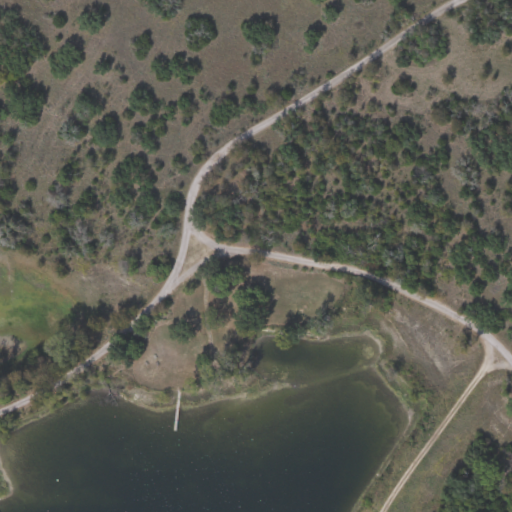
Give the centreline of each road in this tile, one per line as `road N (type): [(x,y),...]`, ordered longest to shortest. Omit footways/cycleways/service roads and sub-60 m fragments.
road 1 (residential): [(469,0),(204,160),(185,202),(187,246),(372,274),(467,326),(511,379)]
road 2 (residential): [(187,246),(170,284),(133,323),(86,362),(0,405)]
road 3 (residential): [(376,511),(487,352)]
